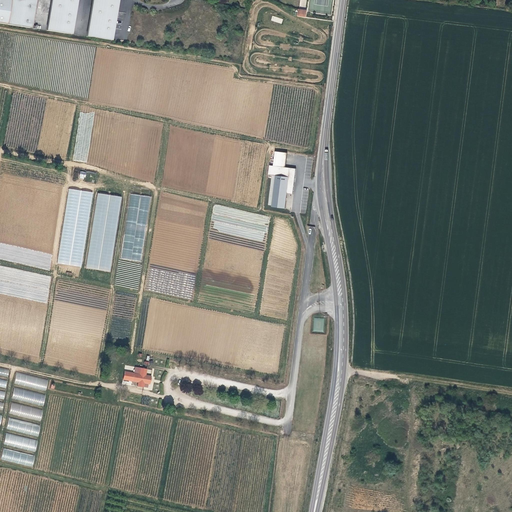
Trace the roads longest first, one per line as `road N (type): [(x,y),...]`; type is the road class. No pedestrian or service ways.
road 1 (track): [(0,263),(290,323),(299,249),(290,218),(261,209)]
road 2 (track): [(268,141),(261,209),(0,147)]
road 3 (track): [(0,83),(309,150)]
road 4 (track): [(167,119),(130,356),(113,388)]
road 5 (track): [(77,99),(41,372)]
road 6 (tertiary): [(314,511),(340,367),(341,300)]
road 7 (track): [(126,179),(95,384)]
road 8 (tertiary): [(322,179),(343,0)]
road 9 (track): [(0,362),(175,398)]
road 10 (track): [(511,391),(340,367)]
road 11 (unclassified): [(322,179),(302,311)]
road 12 (tertiary): [(341,300),(322,179)]
road 13 (unclassified): [(302,311),(288,431)]
